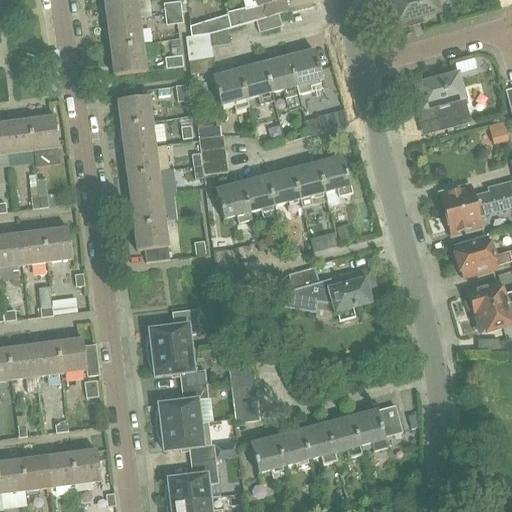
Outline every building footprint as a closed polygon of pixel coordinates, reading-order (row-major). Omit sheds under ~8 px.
[(103,0),(106,24),(139,20),(136,0),(103,0)] [(231,30),(238,28),(256,23),(255,22),(278,16),(287,13),(285,2),(288,1),(288,0),(242,0),(245,11),(234,14),(226,16),(227,18),(231,30)] [(421,24),(422,23),(421,19),(439,14),(434,0),(390,0),(389,0),(392,9),(387,10),(392,26),(396,25),(420,19),(421,24)] [(164,5),(165,16),(181,14),(180,3),(164,5)] [(183,25),(181,14),(165,16),(166,27),(183,25)] [(255,22),(256,23),(258,32),(281,26),(278,16),(255,22)] [(106,24),(110,51),(142,47),(139,20),(106,24)] [(217,20),(190,28),(191,38),(210,35),(221,33),(217,20)] [(187,51),(212,48),(210,35),(191,38),(186,38),(187,51)] [(146,73),(142,47),(110,51),(113,77),(146,73)] [(189,63),(213,59),(212,48),(187,51),(189,63)] [(314,51),(289,58),(296,88),(298,96),(311,93),(324,89),(314,51)] [(182,57),(164,59),(166,70),(183,69),(182,57)] [(298,96),(296,88),(289,58),(263,64),(271,95),(282,92),(284,100),(298,96)] [(213,59),(189,63),(190,74),(215,71),(213,59)] [(454,65),(457,76),(477,71),(474,60),(454,65)] [(273,104),(271,95),(263,64),(238,71),(246,102),(258,99),(260,107),(273,104)] [(221,108),(232,105),(234,113),(248,110),(246,102),(238,71),(213,78),(221,108)] [(439,80),(438,76),(437,76),(438,81),(414,87),(415,87),(410,88),(414,104),(419,103),(421,112),(425,111),(427,122),(424,123),(424,124),(427,123),(431,135),(470,124),(457,75),(439,80)] [(185,86),(175,88),(177,104),(187,102),(185,86)] [(117,102),(120,125),(152,121),(149,98),(117,102)] [(53,119),(28,122),(32,154),(58,151),(53,119)] [(311,138),(322,134),(318,119),(306,122),(311,138)] [(120,125),(123,151),(155,147),(152,121),(120,125)] [(7,157),(32,154),(28,122),(3,125),(7,157)] [(191,128),(181,129),(182,141),(192,140),(191,128)] [(223,137),(198,140),(200,152),(225,149),(223,137)] [(126,177),(158,173),(155,147),(123,151),(126,177)] [(225,149),(200,152),(201,164),(226,161),(225,149)] [(191,157),(193,169),(201,168),(200,156),(191,157)] [(324,195),(326,203),(327,207),(339,204),(338,199),(352,196),(342,158),(315,165),(324,195)] [(201,164),(203,177),(228,174),(226,161),(201,164)] [(444,217),(511,198),(511,162),(510,163),(511,169),(511,183),(487,190),(488,194),(473,198),(470,188),(439,196),(444,217)] [(324,195),(315,165),(291,171),(299,201),(301,209),(326,203),(324,195)] [(201,168),(193,169),(194,181),(202,180),(201,168)] [(301,209),(299,201),(291,171),(265,178),(273,208),(286,205),(288,212),(301,209)] [(126,177),(130,202),(161,198),(158,173),(126,177)] [(265,178),(240,184),(248,215),(261,211),(263,219),(275,216),(273,208),(265,178)] [(39,198),(47,197),(45,181),(37,182),(39,198)] [(250,223),(248,215),(240,184),(215,191),(223,221),(235,218),(238,226),(250,223)] [(66,195),(47,197),(48,209),(67,207),(66,195)] [(47,197),(39,198),(40,210),(48,209),(47,197)] [(39,198),(31,199),(32,211),(40,210),(39,198)] [(130,202),(133,228),(165,224),(161,198),(130,202)] [(505,212),(511,209),(511,198),(444,217),(450,237),(482,229),(479,218),(505,212)] [(199,203),(187,205),(189,218),(201,217),(199,203)] [(170,262),(168,249),(165,224),(133,228),(136,253),(143,252),(145,265),(170,262)] [(350,225),(336,229),(339,245),(354,241),(350,225)] [(43,234),(47,265),(72,261),(68,230),(43,234)] [(22,268),(47,265),(43,234),(18,237),(22,268)] [(462,279),(511,264),(511,252),(494,258),(487,236),(484,237),(484,235),(452,244),(462,279)] [(0,270),(22,268),(18,237),(0,239),(0,270)] [(204,243),(193,245),(195,257),(205,255),(204,243)] [(238,250),(213,253),(214,266),(239,263),(238,250)] [(216,279),(241,276),(239,263),(214,266),(216,279)] [(327,283),(328,283),(321,285),(320,285),(316,270),(291,277),(295,291),(285,294),(283,310),(315,314),(317,304),(333,306),(335,313),(336,313),(339,323),(355,319),(352,309),(369,304),(368,301),(371,301),(368,290),(374,288),(371,277),(359,280),(360,283),(355,284),(353,276),(327,283)] [(83,275),(74,276),(75,289),(84,288),(83,275)] [(217,292),(243,289),(241,276),(216,279),(217,292)] [(473,316),(511,304),(511,293),(503,297),(500,286),(468,295),(468,294),(466,295),(468,301),(464,302),(467,313),(471,312),(473,316)] [(511,304),(473,316),(473,318),(476,317),(481,335),(511,326),(508,316),(511,314),(511,304)] [(41,320),(53,318),(51,308),(40,309),(41,320)] [(147,356),(190,350),(189,337),(199,336),(196,311),(171,315),(173,329),(149,332),(149,338),(147,338),(146,350),(147,356)] [(2,313),(3,315),(4,324),(16,322),(14,312),(2,313)] [(82,341),(57,344),(61,375),(87,372),(87,379),(99,377),(95,347),(83,348),(82,341)] [(36,379),(61,375),(57,344),(32,347),(36,379)] [(11,382),(25,380),(26,394),(38,392),(36,379),(32,347),(7,350),(11,382)] [(0,351),(0,383),(11,382),(7,350),(0,351)] [(190,350),(147,356),(147,361),(151,373),(153,372),(154,379),(179,376),(180,389),(206,386),(204,372),(193,373),(190,350)] [(227,364),(228,377),(254,374),(252,361),(227,364)] [(228,377),(230,389),(255,386),(254,374),(228,377)] [(96,382),(84,384),(86,400),(98,399),(96,382)] [(182,403),(174,404),(158,406),(159,413),(156,413),(155,425),(156,430),(200,425),(197,402),(208,400),(206,386),(180,389),(182,403)] [(231,401),(257,398),(255,386),(230,389),(231,401)] [(231,401),(233,413),(258,410),(257,398),(231,401)] [(359,448),(371,445),(373,454),(387,450),(383,438),(400,433),(393,407),(376,411),(351,418),(359,448)] [(258,410),(233,413),(234,425),(260,422),(258,410)] [(415,412),(406,415),(410,430),(419,427),(415,412)] [(361,457),(359,448),(351,418),(326,425),(334,455),(346,451),(349,461),(361,457)] [(200,425),(156,430),(157,436),(160,447),(163,447),(164,453),(180,451),(188,450),(189,454),(190,464),(215,461),(213,447),(210,447),(208,424),(200,425)] [(54,427),(56,435),(68,434),(67,425),(54,427)] [(336,463),(334,455),(326,425),(300,432),(308,461),(320,458),(323,467),(336,463)] [(26,426),(17,427),(19,440),(27,439),(26,426)] [(308,461),(300,432),(275,438),(283,468),(308,461)] [(275,438),(250,445),(258,475),(270,472),(273,480),(285,477),(283,468),(275,438)] [(92,491),(91,485),(100,483),(96,452),(71,456),(75,487),(76,493),(92,491)] [(49,490),(75,487),(71,456),(45,459),(49,490)] [(49,490),(45,459),(20,463),(24,493),(49,490)] [(192,478),(183,479),(167,481),(168,487),(165,488),(165,500),(165,505),(209,500),(207,486),(218,485),(215,461),(190,464),(192,478)] [(0,496),(24,493),(20,463),(0,465),(0,496)] [(113,495),(106,496),(107,508),(115,507),(113,495)] [(221,511),(215,511),(210,511),(209,500),(165,505),(166,510),(166,511),(221,511)]
